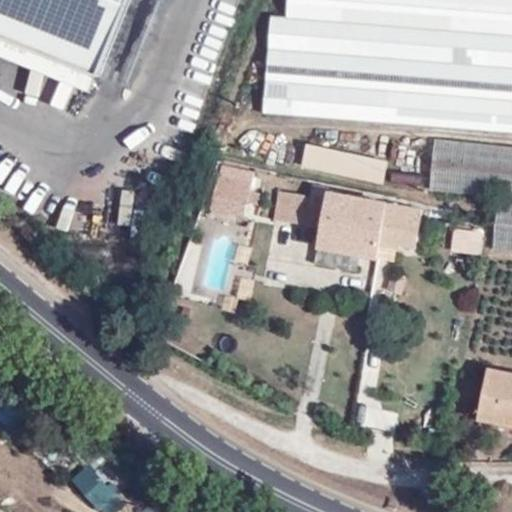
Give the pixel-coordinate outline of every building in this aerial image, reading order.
[(129,0),(0,0),(0,39),(97,79),(129,0)] [(511,0),(287,0),(288,17),(271,17),(265,113),(511,133),(511,0)] [(497,199),(490,250),(511,252),(511,147),(437,139),(430,190),(497,199)] [(305,166),(383,182),(388,161),(309,144),(305,166)] [(419,190),(421,177),(395,173),(393,185),(419,190)] [(247,204),(260,206),(262,194),(216,183),(210,208),(244,215),(247,204)] [(404,225),(417,227),(420,212),(327,192),(328,186),(314,184),(305,226),(320,229),(318,246),(378,257),(380,246),(399,249),(404,225)] [(511,373),(490,368),(480,402),(511,411),(511,373)] [(98,511),(118,511),(126,505),(89,465),(71,482),(98,511)]
